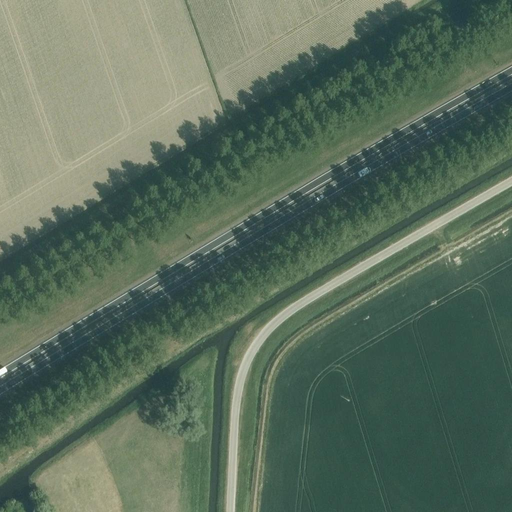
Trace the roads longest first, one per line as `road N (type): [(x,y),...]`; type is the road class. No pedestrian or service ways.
road 1 (trunk): [(0,392),(511,84)]
road 2 (trunk): [(511,67),(0,374)]
road 3 (unclassified): [(241,374),(276,321),(300,303),(511,182)]
road 4 (unclassified): [(241,374),(230,511)]
